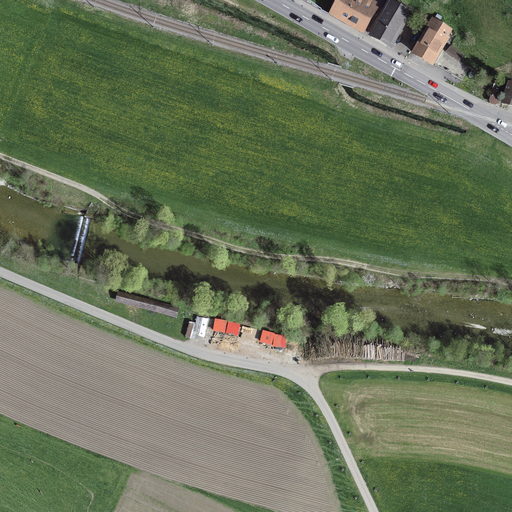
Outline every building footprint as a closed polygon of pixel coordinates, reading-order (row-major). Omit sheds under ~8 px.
[(368,0),(341,0),(334,14),(362,30),(372,11),(370,10),(374,3),(368,0)] [(384,8),(368,33),(390,45),(407,13),(389,3),(386,9),(384,8)] [(436,54),(443,41),(446,42),(448,37),(446,36),(450,29),(433,19),(413,53),(431,63),(436,54)] [(451,46),(448,52),(459,61),(463,55),(451,46)] [(431,63),(462,81),(469,68),(443,49),(439,56),(436,54),(431,63)] [(122,290),(119,297),(177,315),(179,308),(122,290)] [(200,327),(214,329),(216,317),(202,314),(200,327)] [(260,344),(287,345),(288,332),(261,331),(260,344)]
